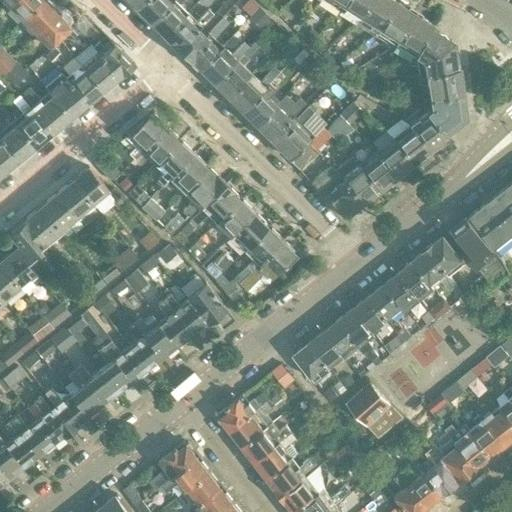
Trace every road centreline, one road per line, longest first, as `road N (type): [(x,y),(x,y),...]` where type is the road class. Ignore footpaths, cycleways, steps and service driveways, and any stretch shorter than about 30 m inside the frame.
road 1 (residential): [(357,264),(164,69)]
road 2 (secondary): [(182,403),(357,264)]
road 3 (residential): [(0,206),(164,69)]
road 4 (secondary): [(357,264),(511,139)]
road 5 (secondary): [(45,511),(182,403)]
road 6 (residential): [(182,403),(266,511)]
